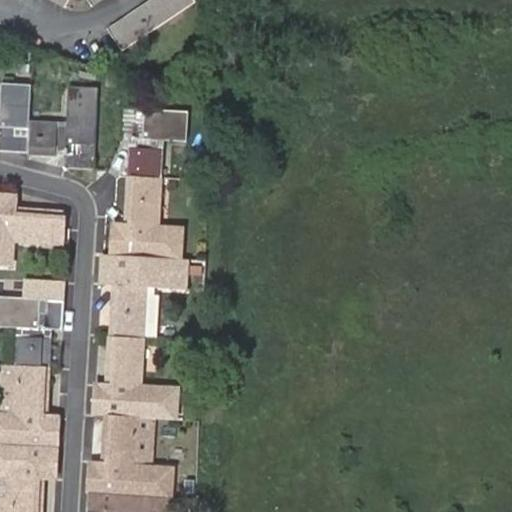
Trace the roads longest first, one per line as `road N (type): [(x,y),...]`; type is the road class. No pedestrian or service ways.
road 1 (residential): [(0,170),(78,191),(88,206),(72,511)]
road 2 (residential): [(0,10),(81,26),(127,0)]
